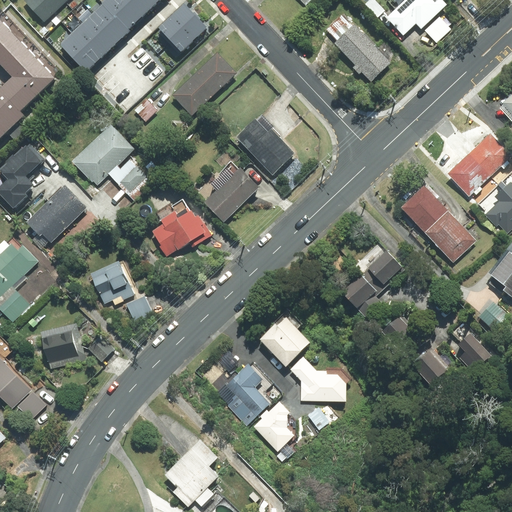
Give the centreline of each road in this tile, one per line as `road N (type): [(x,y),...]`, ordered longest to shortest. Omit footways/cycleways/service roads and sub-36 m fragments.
road 1 (secondary): [(55,511),(92,440),(132,388),(376,156)]
road 2 (residential): [(229,0),(376,156)]
road 3 (secondary): [(376,156),(511,28)]
